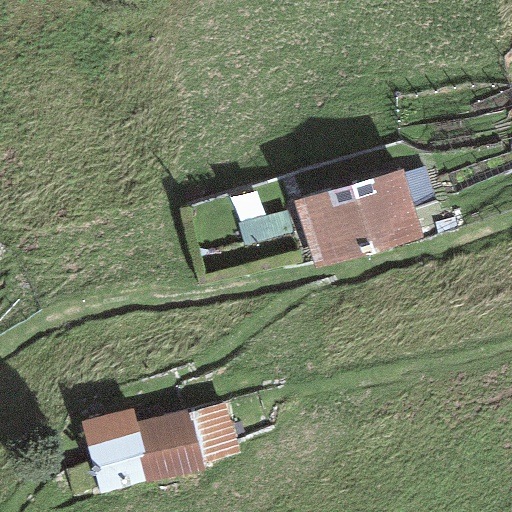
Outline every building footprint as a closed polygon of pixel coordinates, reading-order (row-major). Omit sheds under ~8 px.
[(417,79),(333,109),(351,161),(436,131),(417,79)] [(188,302),(116,326),(135,381),(271,336),(259,300),(194,322),(188,302)] [(208,463),(239,457),(227,393),(196,399),(208,463)] [(150,484),(207,473),(193,401),(137,412),(150,484)] [(142,486),(138,424),(93,427),(96,488),(142,486)]
